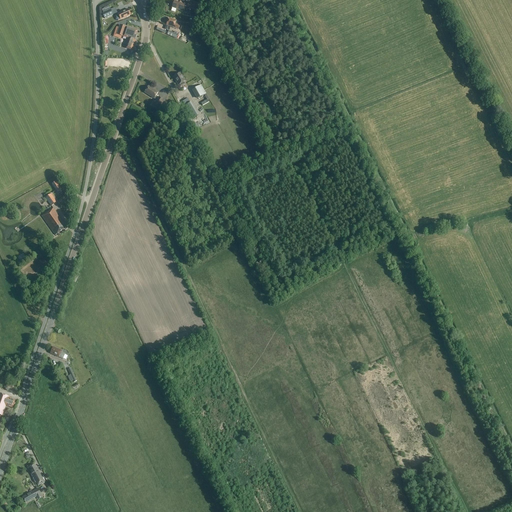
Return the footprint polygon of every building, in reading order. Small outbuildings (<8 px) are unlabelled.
[(174,3),(173,3),(172,5),(173,5),(172,8),(183,11),(185,4),(181,3),(181,2),(178,1),(178,2),(175,1),(174,3)] [(187,7),(197,10),(199,4),(189,1),(187,7)] [(101,9),(103,13),(102,14),(105,19),(113,15),(109,6),(101,9)] [(119,14),(121,19),(131,15),(128,9),(119,14)] [(181,22),(169,18),(166,25),(174,28),(178,30),(181,22)] [(135,41),(135,40),(136,41),(137,40),(138,38),(138,36),(137,36),(137,35),(136,35),(138,31),(119,25),(116,35),(123,37),(129,39),(126,48),(132,50),(135,40),(135,41)] [(178,85),(180,87),(185,84),(184,82),(185,81),(180,72),(172,77),(178,86),(178,85)] [(201,85),(192,90),(197,99),(206,94),(201,85)] [(158,97),(156,96),(158,92),(148,86),(144,92),(154,99),(154,98),(157,100),(153,106),(158,109),(164,100),(159,97),(158,97)] [(199,115),(191,102),(185,106),(192,119),(199,115)] [(61,189),(66,187),(61,178),(57,180),(61,189)] [(51,184),(54,188),(57,193),(61,190),(55,181),(51,184)] [(51,194),(45,198),(51,206),(57,202),(51,194)] [(53,208),(42,216),(55,235),(66,228),(63,224),(63,223),(53,208)] [(60,354),(61,351),(53,347),(50,353),(62,359),(63,355),(61,354),(60,354)] [(77,381),(71,368),(68,370),(70,375),(67,376),(70,382),(73,381),(73,383),(77,381)] [(15,385),(12,381),(4,387),(7,391),(15,385)] [(14,409),(17,401),(11,399),(12,398),(0,393),(0,415),(2,416),(6,406),(14,409)] [(45,482),(37,467),(34,469),(32,466),(28,468),(38,486),(45,482)] [(32,492),(22,497),(25,503),(35,497),(41,494),(38,489),(32,492)]
